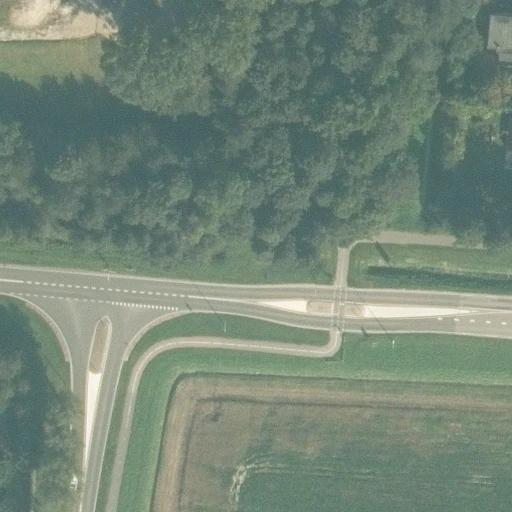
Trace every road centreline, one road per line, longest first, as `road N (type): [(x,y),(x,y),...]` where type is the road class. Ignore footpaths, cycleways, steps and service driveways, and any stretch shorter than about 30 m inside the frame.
road 1 (tertiary): [(228,300),(338,324),(511,331)]
road 2 (tertiary): [(511,306),(310,294),(228,300)]
road 3 (primary): [(81,501),(135,292)]
road 4 (primary): [(79,287),(81,501)]
